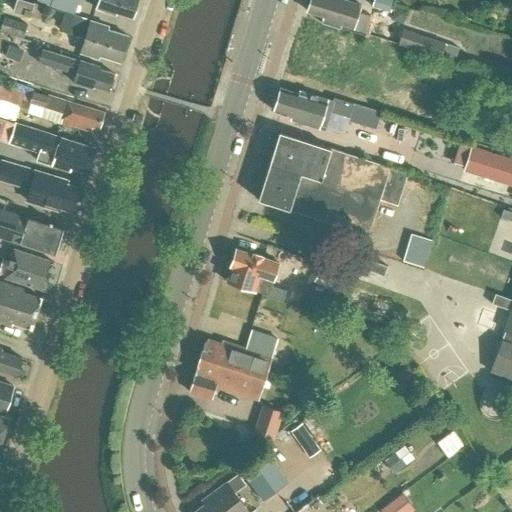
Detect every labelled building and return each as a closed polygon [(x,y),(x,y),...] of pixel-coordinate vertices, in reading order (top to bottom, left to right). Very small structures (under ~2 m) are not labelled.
[(34,3),(22,0),(0,0),(0,6),(12,10),(12,12),(29,17),(30,16),(34,3)] [(136,11),(138,6),(137,3),(138,0),(96,0),(99,1),(96,9),(109,13),(113,11),(132,18),(134,14),(136,11)] [(325,16),(323,22),(342,28),(343,23),(366,31),(369,21),(359,17),(363,4),(349,0),(312,0),(309,11),(325,16)] [(391,12),(395,0),(374,0),(373,7),(391,12)] [(43,5),(34,2),(34,3),(30,16),(39,18),(43,5)] [(403,23),(407,11),(394,7),(390,19),(403,23)] [(120,62),(128,36),(107,30),(108,27),(65,13),(60,30),(85,39),(81,53),(98,59),(99,55),(120,62)] [(0,29),(23,36),(27,24),(0,15),(0,29)] [(445,42),(402,28),(397,44),(440,57),(445,42)] [(459,46),(445,42),(440,57),(463,64),(465,59),(456,56),(459,46)] [(21,49),(10,45),(6,57),(17,61),(21,49)] [(79,60),(79,61),(42,48),(38,61),(75,74),(72,82),(86,86),(88,85),(108,90),(109,87),(112,85),(113,81),(112,78),(113,74),(98,69),(99,66),(79,60)] [(0,99),(19,106),(24,92),(0,83),(0,99)] [(377,128),(382,112),(335,98),(333,101),(300,91),(299,94),(281,88),(274,111),(292,116),(291,120),(294,121),(295,123),(301,125),(304,124),(325,130),(331,111),(350,117),(349,120),(377,128)] [(104,113),(103,112),(103,113),(48,96),(48,95),(34,90),(29,103),(44,108),(41,117),(59,123),(60,123),(90,132),(92,127),(97,129),(98,130),(104,113)] [(141,124),(143,116),(134,113),(132,121),(141,124)] [(87,173),(95,149),(0,117),(0,139),(39,152),(37,161),(71,172),(72,168),(87,173)] [(279,132),(258,199),(368,235),(380,198),(397,204),(408,173),(279,132)] [(511,185),(511,158),(471,146),(463,170),(511,185)] [(82,190),(66,184),(67,181),(4,160),(0,171),(0,178),(31,188),(31,187),(41,190),(37,203),(58,210),(60,206),(75,211),(82,190)] [(30,218),(0,208),(0,237),(54,255),(62,229),(41,222),(40,219),(33,216),(30,218)] [(425,261),(432,240),(409,233),(403,254),(425,261)] [(230,266),(232,266),(227,281),(255,290),(268,294),(267,296),(319,313),(326,289),(305,282),(302,294),(271,284),(278,262),(262,256),(262,255),(253,252),(253,253),(236,248),(235,251),(233,254),(231,259),(232,263),(230,266)] [(43,291),(52,262),(13,249),(9,263),(2,259),(2,257),(0,255),(0,275),(4,277),(3,278),(43,291)] [(385,275),(388,266),(376,262),(373,271),(385,275)] [(35,316),(41,299),(22,293),(23,290),(0,282),(0,302),(16,308),(16,310),(35,316)] [(511,299),(496,294),(492,303),(511,311),(490,371),(511,378),(511,299)] [(31,329),(35,316),(16,310),(16,308),(0,302),(0,322),(11,326),(12,322),(31,329)] [(258,399),(278,339),(251,330),(245,348),(222,341),(221,344),(205,339),(192,378),(215,385),(258,399)] [(0,369),(15,375),(20,358),(1,352),(3,348),(0,347),(0,369)] [(215,385),(192,378),(188,392),(211,399),(215,385)] [(0,410),(3,412),(11,387),(0,383),(0,410)] [(262,404),(258,417),(278,424),(282,411),(262,404)] [(309,458),(320,450),(302,424),(290,432),(309,458)] [(437,443),(447,456),(458,448),(448,435),(437,443)] [(392,454),(401,466),(413,457),(404,445),(392,454)] [(203,499),(206,503),(193,511),(248,511),(235,493),(246,485),(259,505),(282,489),(266,468),(245,483),(239,474),(203,499)]
